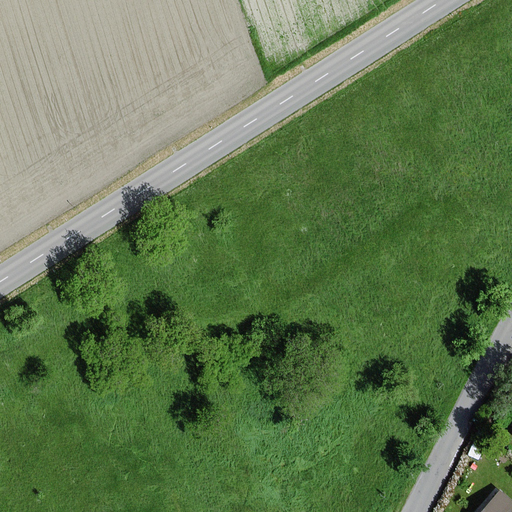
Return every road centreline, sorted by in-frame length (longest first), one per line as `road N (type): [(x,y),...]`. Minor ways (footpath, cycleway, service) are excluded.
road 1 (tertiary): [(441,0),(0,281)]
road 2 (residential): [(511,324),(417,511)]
